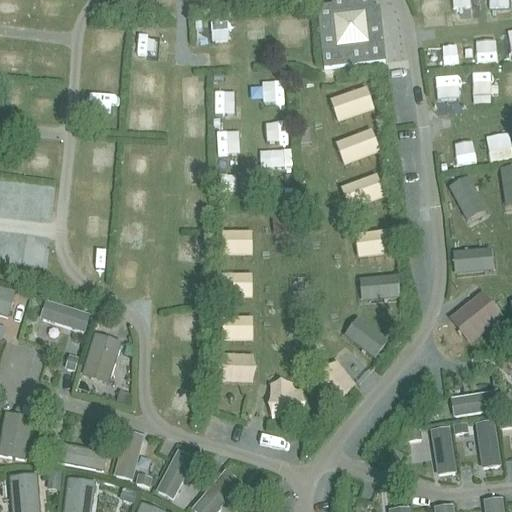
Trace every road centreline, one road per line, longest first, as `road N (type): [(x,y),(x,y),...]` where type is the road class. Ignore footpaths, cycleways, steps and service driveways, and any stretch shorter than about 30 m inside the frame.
road 1 (residential): [(325,458),(437,310),(439,231),(407,25),(395,0)]
road 2 (residential): [(55,231),(76,283),(137,320),(150,424)]
road 3 (residential): [(325,458),(449,496),(511,487)]
road 4 (residential): [(150,424),(306,483)]
road 5 (residential): [(150,424),(8,384)]
